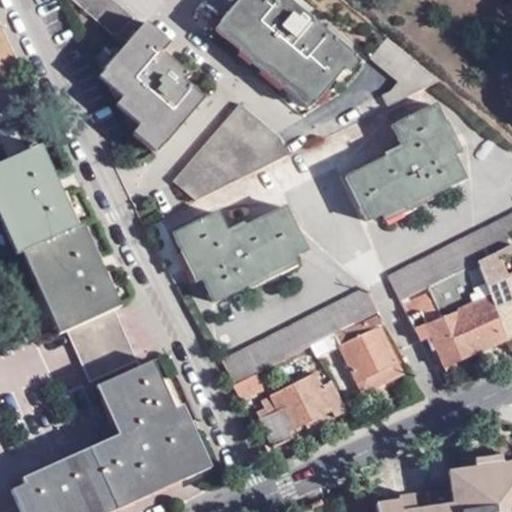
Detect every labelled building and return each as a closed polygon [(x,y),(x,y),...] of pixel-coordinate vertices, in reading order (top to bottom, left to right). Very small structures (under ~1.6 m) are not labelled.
[(81,0),(123,35),(139,16),(120,0),(81,0)] [(286,0),(238,0),(221,21),(244,41),(242,44),(288,82),(290,80),(315,100),(353,56),(286,0)] [(144,127),(167,147),(206,101),(186,82),(190,77),(164,54),(173,44),(147,24),(108,71),(132,93),(126,100),(149,121),(144,127)] [(392,103),(439,79),(387,35),(369,57),(396,82),(387,93),(392,103)] [(0,36),(0,72),(14,65),(0,36)] [(7,99),(21,128),(41,118),(45,115),(32,87),(7,99)] [(178,181),(200,198),(289,153),(282,132),(250,104),(232,124),(228,121),(178,181)] [(393,127),(402,149),(346,177),(365,218),(416,193),(418,198),(461,177),(444,141),(449,138),(433,106),(393,127)] [(45,127),(41,118),(21,128),(17,130),(27,151),(29,154),(57,142),(49,125),(45,127)] [(137,135),(159,155),(167,147),(144,127),(137,135)] [(35,251),(74,333),(100,387),(135,371),(110,318),(73,237),(66,240),(28,158),(27,155),(22,156),(0,166),(0,192),(29,254),(35,251)] [(28,158),(66,240),(73,237),(34,156),(28,158)] [(29,254),(0,192),(0,208),(23,257),(29,254)] [(216,213),(172,234),(188,267),(194,264),(211,299),(256,276),(254,272),(302,249),(282,207),(225,233),(216,213)] [(473,255),(509,238),(508,235),(506,228),(511,225),(511,210),(502,215),(500,214),(386,274),(397,295),(473,255)] [(73,237),(110,318),(118,314),(79,234),(73,237)] [(511,245),(509,238),(473,255),(477,264),(505,339),(511,351),(511,350),(511,245)] [(68,337),(74,333),(35,251),(29,254),(68,337)] [(455,362),(505,339),(477,264),(400,301),(420,339),(426,337),(444,372),(457,366),(455,362)] [(365,285),(219,362),(232,384),(377,306),(365,285)] [(385,322),(380,312),(335,334),(340,344),(363,393),(402,375),(379,325),(385,322)] [(322,340),(327,350),(340,344),(335,334),(322,340)] [(327,350),(322,340),(313,345),(318,354),(327,350)] [(111,511),(159,491),(163,499),(208,479),(181,423),(157,371),(113,391),(137,444),(20,496),(27,511),(111,511)] [(257,372),(232,384),(240,399),(265,387),(257,372)] [(335,417),(347,412),(331,380),(321,384),(314,372),(271,394),(273,397),(262,401),(265,408),(257,412),(273,446),(292,438),(289,430),(331,411),(335,417)] [(363,416),(351,420),(354,428),(366,423),(363,416)] [(511,511),(511,461),(455,470),(458,487),(451,488),(452,489),(453,503),(454,511),(511,511)] [(458,487),(455,470),(449,470),(451,488),(458,487)] [(376,511),(374,503),(368,481),(344,491),(351,511),(376,511)] [(453,503),(452,489),(430,491),(432,505),(453,503)] [(432,511),(432,505),(430,491),(398,496),(398,499),(374,503),(376,511),(432,511)] [(454,511),(453,503),(432,505),(432,511),(454,511)]
